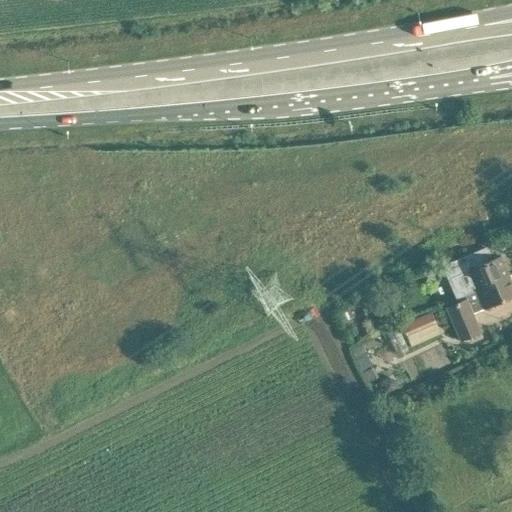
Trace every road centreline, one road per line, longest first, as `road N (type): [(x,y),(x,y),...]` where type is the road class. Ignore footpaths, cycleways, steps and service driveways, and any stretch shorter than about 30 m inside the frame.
road 1 (secondary): [(511,18),(0,89)]
road 2 (secondary): [(0,120),(255,108),(495,77)]
